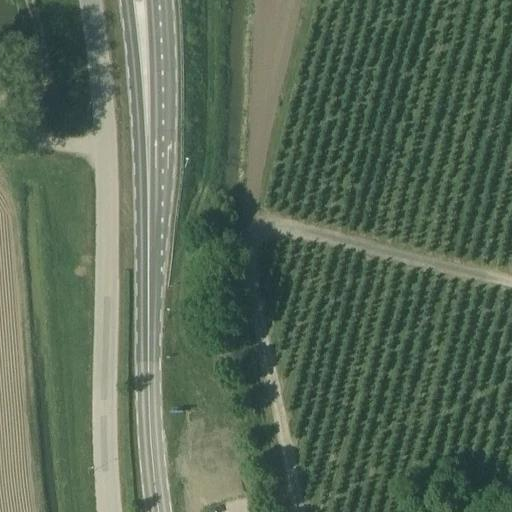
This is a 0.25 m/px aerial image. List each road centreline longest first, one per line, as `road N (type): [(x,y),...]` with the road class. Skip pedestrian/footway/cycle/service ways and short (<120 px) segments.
road 1 (tertiary): [(158,511),(146,382),(150,192),(140,7)]
road 2 (unclassified): [(110,511),(102,449),(105,148)]
road 3 (unclassified): [(105,148),(94,0)]
road 4 (unclassified): [(105,148),(28,133),(0,104)]
